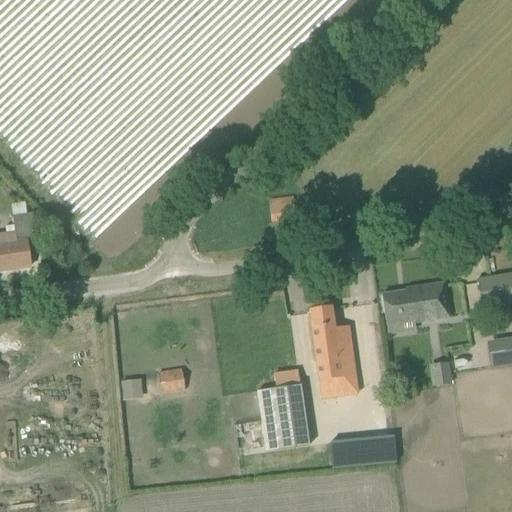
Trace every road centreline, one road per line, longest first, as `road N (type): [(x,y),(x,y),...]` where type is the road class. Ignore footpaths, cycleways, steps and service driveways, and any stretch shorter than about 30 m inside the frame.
road 1 (unclassified): [(165,273),(433,0)]
road 2 (unclassified): [(511,226),(165,273)]
road 3 (unclassified): [(165,273),(0,300)]
